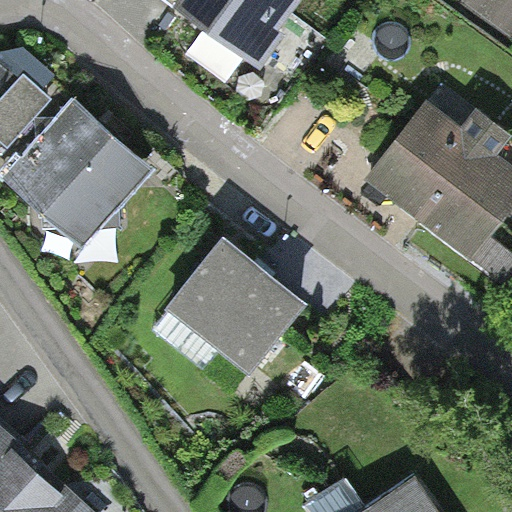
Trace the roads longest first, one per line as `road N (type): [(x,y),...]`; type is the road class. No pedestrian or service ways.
road 1 (residential): [(511,376),(64,13),(0,9)]
road 2 (residential): [(172,511),(0,272)]
